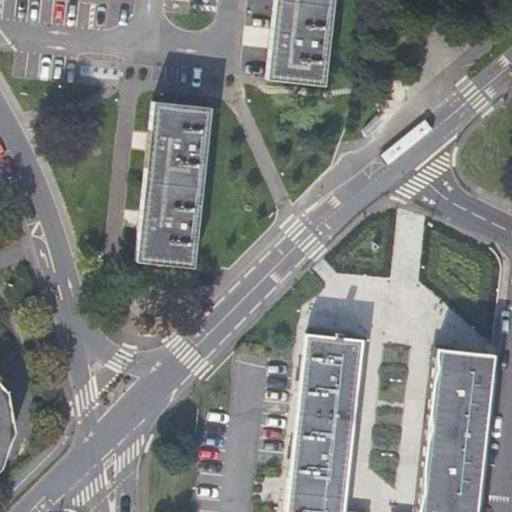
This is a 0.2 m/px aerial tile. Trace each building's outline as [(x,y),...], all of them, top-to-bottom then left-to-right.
[(266,0),(258,75),(313,81),(322,0),(266,0)] [(143,105),(128,261),(186,267),(201,110),(143,105)] [(346,511),(365,337),(310,330),(294,472),(289,511),(346,511)] [(423,511),(476,511),(495,351),(440,345),(423,511)] [(0,467),(13,442),(11,402),(6,398),(0,386),(0,467)]
